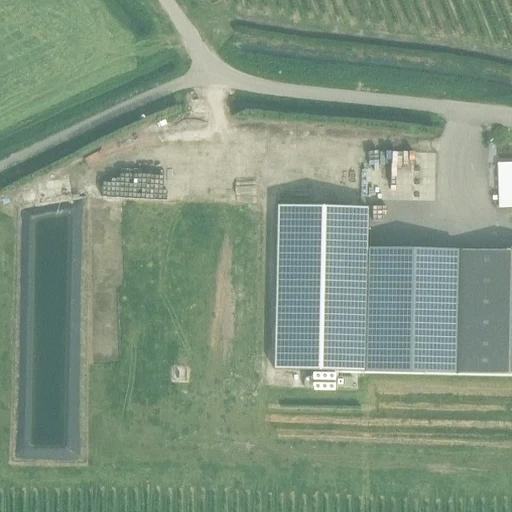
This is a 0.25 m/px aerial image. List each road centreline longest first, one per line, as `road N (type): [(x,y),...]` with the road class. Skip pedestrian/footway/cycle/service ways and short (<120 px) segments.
road 1 (unclassified): [(511,119),(219,64)]
road 2 (unclassified): [(0,164),(219,64)]
